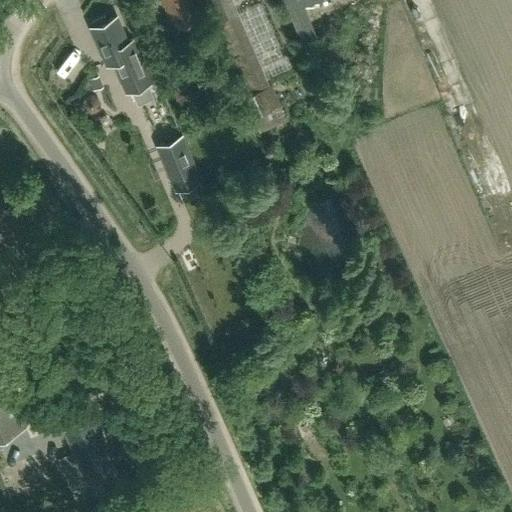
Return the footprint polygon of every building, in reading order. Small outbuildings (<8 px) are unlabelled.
[(163,0),(175,28),(201,17),(193,0),(163,0)] [(219,0),(204,0),(246,96),(270,86),(266,77),(239,13),(227,18),(219,0)] [(285,0),(303,45),(318,39),(305,4),(316,0),(285,0)] [(272,5),(252,11),(263,45),(282,39),(272,5)] [(93,21),(94,25),(92,26),(108,64),(115,61),(128,91),(153,80),(135,38),(128,41),(117,15),(108,19),(106,15),(93,21)] [(177,58),(163,64),(178,98),(193,92),(179,57),(177,58)] [(227,72),(222,74),(207,81),(211,89),(214,97),(212,98),(215,104),(218,108),(240,98),(227,72)] [(110,130),(129,123),(121,104),(102,112),(110,130)] [(206,194),(200,180),(202,179),(183,135),(160,145),(179,189),(185,203),(206,194)] [(0,436),(26,426),(0,364),(0,436)] [(82,490),(119,474),(96,418),(67,431),(77,455),(68,458),(82,490)]
